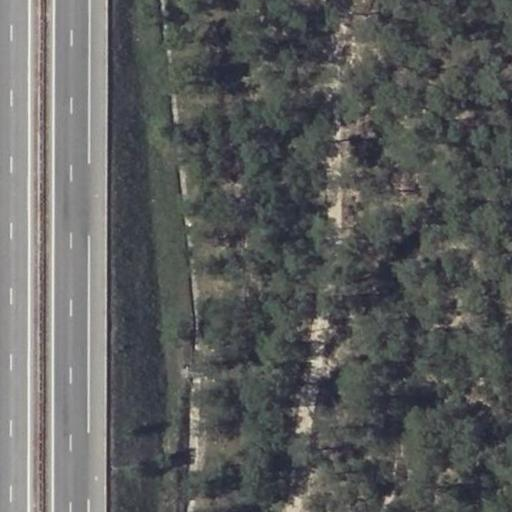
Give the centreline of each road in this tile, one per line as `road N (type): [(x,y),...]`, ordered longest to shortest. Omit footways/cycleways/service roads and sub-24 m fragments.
road 1 (track): [(287,511),(328,274),(337,35),(352,0)]
road 2 (motorway): [(79,511),(81,0)]
road 3 (motorway): [(0,0),(0,159)]
